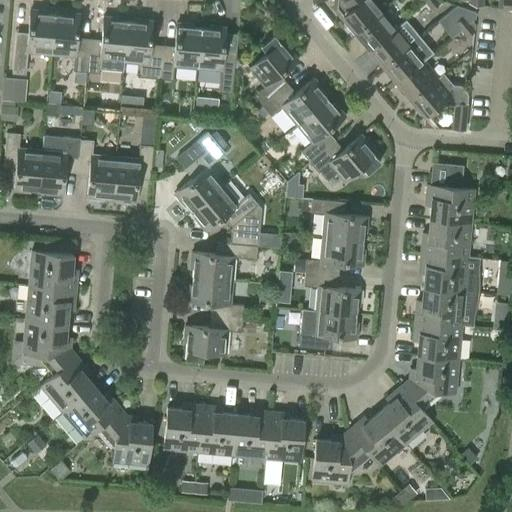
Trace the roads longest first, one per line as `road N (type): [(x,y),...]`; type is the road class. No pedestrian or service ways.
road 1 (residential): [(148,365),(330,383),(368,370),(382,344),(404,137)]
road 2 (residential): [(404,137),(282,0)]
road 3 (residential): [(148,365),(161,246),(149,233),(110,228)]
road 4 (residential): [(110,228),(101,333),(124,361),(148,365)]
